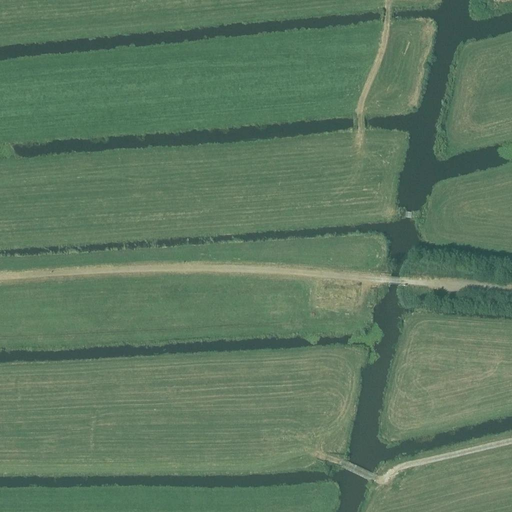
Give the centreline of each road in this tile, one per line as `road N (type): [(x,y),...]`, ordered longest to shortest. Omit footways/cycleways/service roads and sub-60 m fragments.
road 1 (track): [(511,290),(275,269),(0,276)]
road 2 (track): [(511,441),(404,465),(377,479),(337,461)]
road 3 (track): [(386,0),(383,43),(358,108),(359,138)]
